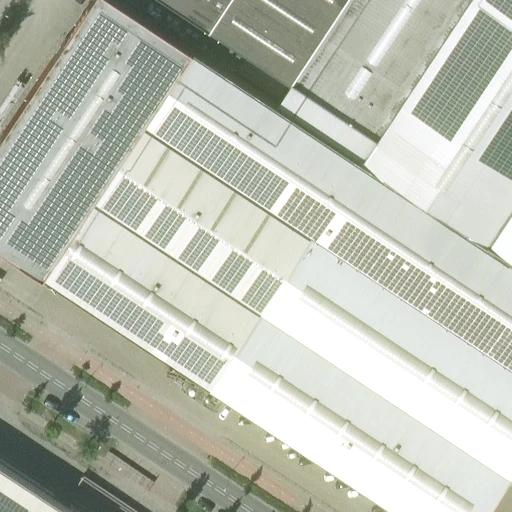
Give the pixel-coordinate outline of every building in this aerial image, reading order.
[(406,511),(485,511),(511,471),(511,255),(488,240),(291,109),(278,100),(125,0),(89,0),(0,135),(0,243),(212,383),(406,511)] [(169,0),(291,80),(343,0),(169,0)] [(278,100),(291,109),(488,240),(511,203),(511,0),(343,0),(291,80),(278,100)] [(511,203),(488,240),(511,255),(511,203)] [(0,511),(81,511),(0,458),(0,511)]
